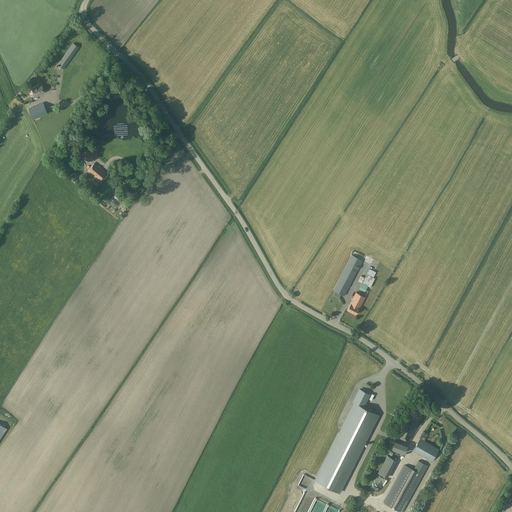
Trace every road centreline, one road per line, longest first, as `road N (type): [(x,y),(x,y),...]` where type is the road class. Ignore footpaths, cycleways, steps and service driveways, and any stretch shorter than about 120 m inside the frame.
road 1 (unclassified): [(511,466),(411,376),(284,294),(145,82),(89,25),(86,0)]
road 2 (track): [(511,281),(443,404)]
